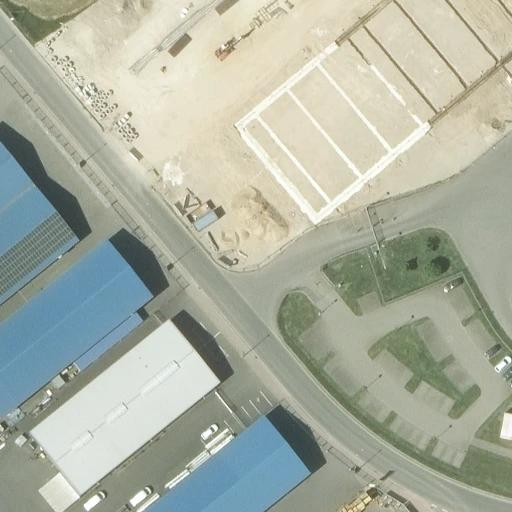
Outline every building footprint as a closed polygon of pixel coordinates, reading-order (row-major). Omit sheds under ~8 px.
[(0,148),(0,306),(77,244),(0,148)] [(150,301),(107,248),(0,335),(0,409),(6,417),(150,301)] [(221,387),(169,324),(29,437),(81,501),(221,387)] [(511,417),(504,416),(499,440),(511,441),(511,417)] [(260,511),(303,477),(261,425),(153,511),(260,511)]
